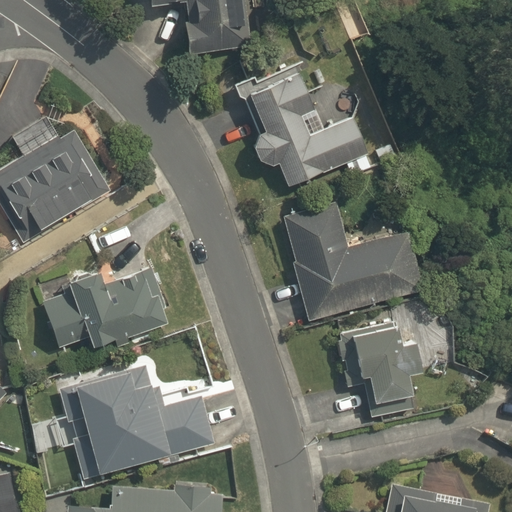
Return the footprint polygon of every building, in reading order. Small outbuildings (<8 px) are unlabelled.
[(175,0),(183,53),(230,46),(223,0),(175,0)] [(352,91),(352,89),(348,86),(344,84),(339,83),(305,94),(295,70),(238,91),(251,128),(250,129),(249,130),(248,132),(247,133),(246,134),(246,136),(245,137),(245,138),(244,140),(244,142),(244,143),(244,145),(244,146),(244,148),(245,149),(245,151),(246,152),(247,153),(248,155),(249,156),(250,157),(251,158),(252,159),(254,160),(255,161),(256,161),(258,162),(260,162),(261,162),(263,162),(264,162),(266,162),(267,162),(269,161),(270,161),(279,183),(364,150),(350,114),(351,112),(352,111),(353,108),(354,106),(354,104),(354,102),(354,100),(354,98),(354,95),(353,93),(352,91)] [(16,153),(0,163),(0,211),(3,218),(18,209),(28,227),(77,198),(83,209),(106,195),(60,117),(46,125),(38,113),(4,133),(16,153)] [(329,201),(276,213),(304,318),(414,289),(398,229),(340,245),(329,201)] [(86,263),(58,270),(63,290),(39,296),(51,346),(79,339),(80,346),(164,326),(149,266),(90,280),(86,263)] [(402,366),(418,364),(412,329),(390,333),(388,321),(333,330),(341,375),(357,373),(361,398),(406,391),(402,366)] [(148,355),(59,382),(74,443),(38,452),(47,485),(207,445),(194,391),(159,400),(148,355)] [(0,511),(13,511),(7,471),(0,471),(0,511)] [(211,511),(214,485),(109,477),(105,507),(61,504),(60,511),(211,511)] [(486,511),(488,507),(387,484),(380,511),(486,511)]
